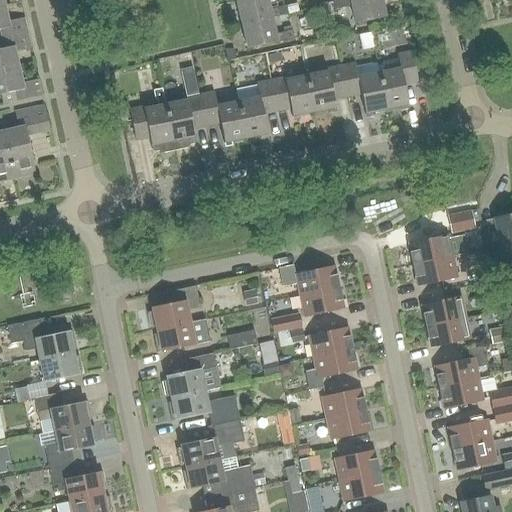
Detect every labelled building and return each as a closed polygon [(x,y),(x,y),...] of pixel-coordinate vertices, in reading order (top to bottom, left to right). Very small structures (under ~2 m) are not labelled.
[(236,0),(242,23),(272,17),(272,18),(289,14),(287,6),(270,9),(267,0),(236,0)] [(385,17),(381,0),(334,0),(333,0),(335,9),(351,5),(355,23),(385,17)] [(4,6),(0,7),(0,33),(1,40),(27,34),(23,17),(7,21),(4,6)] [(276,33),(272,18),(272,17),(242,23),(247,48),(277,42),(278,42),(294,39),(292,30),(276,33)] [(27,34),(1,40),(4,49),(0,49),(0,72),(18,68),(14,52),(30,49),(27,34)] [(377,66),(379,72),(386,109),(408,105),(404,84),(418,81),(412,51),(397,54),(398,58),(382,61),(377,66)] [(355,63),(340,66),(346,97),(361,94),(365,114),(386,109),(379,72),(377,66),(377,62),(355,67),(355,63)] [(334,99),(346,97),(340,66),(327,69),(327,70),(306,75),(314,113),(336,108),(334,99)] [(18,68),(0,72),(0,95),(2,104),(16,101),(41,95),(37,79),(22,83),(18,68)] [(180,70),(183,84),(194,81),(192,68),(180,70)] [(293,117),(314,113),(306,75),(285,79),(285,78),(270,81),(276,111),(291,108),(293,117)] [(263,114),(276,111),(270,81),(257,83),(260,96),(238,101),(245,138),(267,134),(263,114)] [(174,151),(164,105),(161,90),(153,92),(154,100),(156,100),(157,106),(144,109),(144,107),(130,110),(136,141),(149,138),(152,150),(158,149),(159,151),(162,153),(174,151)] [(224,143),(245,138),(238,101),(217,105),(214,92),(199,95),(205,127),(220,123),(224,143)] [(193,129),(205,127),(199,95),(186,98),(187,100),(164,105),(174,151),(187,148),(189,145),(189,143),(195,141),(193,129)] [(43,105),(14,112),(18,127),(2,131),(13,178),(35,173),(26,135),(48,130),(43,105)] [(0,181),(13,178),(2,131),(0,131),(0,181)] [(474,230),(470,211),(447,216),(450,235),(474,230)] [(502,246),(490,249),(496,273),(511,269),(511,215),(496,219),(502,246)] [(448,236),(407,244),(412,265),(452,257),(465,254),(461,235),(448,238),(448,236)] [(412,265),(416,287),(457,278),(452,257),(412,265)] [(476,267),(479,281),(492,279),(489,264),(476,267)] [(296,284),(298,296),(339,288),(334,267),(294,275),(292,266),(278,269),(282,287),(296,284)] [(155,328),(155,330),(190,323),(187,311),(199,308),(195,286),(170,292),(172,304),(151,308),(151,312),(147,313),(150,329),(155,328)] [(339,288),(298,296),(303,318),(343,309),(339,288)] [(461,297),(420,306),(425,327),(465,318),(461,297)] [(486,314),(499,311),(497,298),(483,301),(486,314)] [(270,320),(272,334),(301,328),(298,314),(270,320)] [(425,327),(429,348),(470,340),(465,318),(425,327)] [(39,361),(73,354),(72,350),(76,350),(72,331),(46,337),(42,319),(7,327),(10,345),(22,342),(24,352),(36,349),(39,361)] [(205,320),(190,323),(155,330),(156,334),(153,335),(157,353),(209,342),(205,320)] [(352,349),(347,328),(307,337),(312,358),(352,349)] [(256,344),(253,331),(226,337),(229,350),(256,344)] [(468,360),(433,367),(438,388),(478,380),(476,368),(485,366),(481,348),(466,351),(468,360)] [(320,378),(357,370),(352,349),(312,358),(314,370),(304,372),(308,391),(322,388),(320,378)] [(73,354),(39,361),(43,383),(78,376),(77,373),(82,372),(78,355),(73,356),(73,354)] [(166,380),(161,381),(165,398),(169,397),(170,399),(204,392),(220,388),(213,354),(184,360),(187,372),(165,377),(166,380)] [(438,388),(442,410),(483,401),(478,380),(438,388)] [(491,409),(511,404),(511,387),(488,393),(491,409)] [(365,411),(361,390),(320,398),(325,419),(365,411)] [(171,403),(167,403),(171,422),(208,414),(211,426),(239,420),(236,407),(234,397),(207,402),(204,392),(170,399),(171,403)] [(38,422),(51,419),(54,432),(88,425),(87,421),(91,420),(87,402),(62,407),(59,394),(34,400),(38,422)] [(511,421),(511,404),(491,409),(495,425),(511,421)] [(292,408),(280,410),(285,442),(297,440),(292,408)] [(329,440),(370,432),(365,411),(325,419),(329,440)] [(180,449),(176,450),(179,466),(184,465),(184,467),(219,460),(234,457),(232,444),(244,442),(239,420),(211,426),(213,438),(180,445),(180,449)] [(487,420),(446,429),(451,450),(491,441),(487,420)] [(74,464),(71,451),(93,447),(92,443),(97,442),(93,426),(88,427),(88,425),(54,432),(56,442),(43,445),(49,470),(74,464)] [(455,471),(496,462),(491,441),(451,450),(455,471)] [(378,472),(374,451),(333,460),(338,481),(378,472)] [(511,453),(500,456),(504,471),(511,469),(511,453)] [(186,490),(219,483),(221,496),(253,489),(249,466),(237,469),(234,457),(219,460),(184,467),(185,471),(182,472),(186,490)] [(309,511),(325,508),(320,485),(305,489),(298,463),(285,466),(296,511),(309,511)] [(54,493),(66,490),(69,502),(103,495),(102,491),(106,490),(102,472),(77,477),(74,464),(49,470),(54,493)] [(511,485),(511,469),(504,471),(480,476),(484,492),(511,485)] [(342,502),(383,493),(378,472),(338,481),(342,502)] [(221,496),(224,508),(203,511),(253,511),(258,511),(253,489),(221,496)] [(498,511),(498,508),(490,509),(487,497),(474,500),(472,491),(460,493),(464,511),(498,511)] [(111,511),(108,496),(103,497),(103,495),(69,502),(69,503),(56,506),(57,511),(111,511)]
